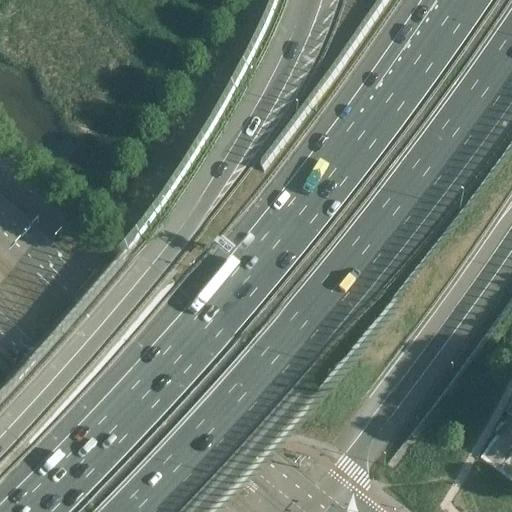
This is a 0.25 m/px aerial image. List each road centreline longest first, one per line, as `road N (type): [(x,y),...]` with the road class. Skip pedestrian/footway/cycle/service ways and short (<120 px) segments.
road 1 (motorway): [(458,0),(368,128),(210,321),(28,511)]
road 2 (motorway): [(132,511),(265,368),(511,55)]
road 3 (motorway): [(313,0),(280,77),(197,214),(0,448)]
road 4 (secondary): [(310,500),(0,232)]
road 5 (motorway): [(310,500),(388,410),(511,236)]
road 6 (secondary): [(0,334),(207,511)]
